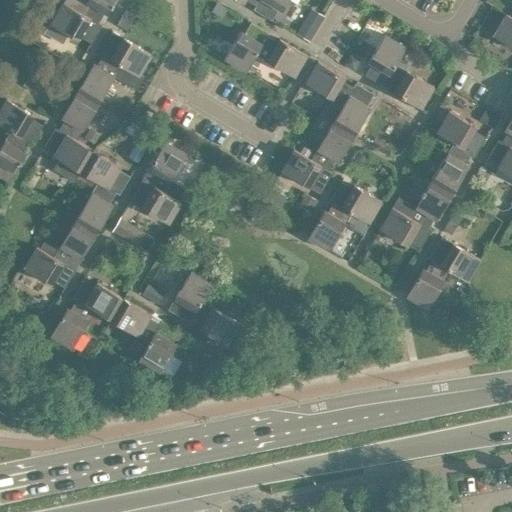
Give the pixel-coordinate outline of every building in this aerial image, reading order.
[(87,0),(81,12),(80,12),(93,19),(99,9),(108,14),(116,0),(87,0)] [(274,6),(282,11),(288,0),(259,0),(260,0),(259,0),(254,9),(268,17),(274,6)] [(93,19),(80,12),(81,12),(63,2),(51,23),(78,39),(83,31),(94,38),(102,24),(93,19)] [(229,8),(219,3),(214,12),(224,18),(229,8)] [(511,17),(506,14),(493,35),(511,46),(511,17)] [(310,40),(316,29),(303,21),(297,33),(309,40),(310,40)] [(249,35),(241,31),(225,58),(246,71),(257,54),(256,54),(263,41),(264,42),(269,32),(256,24),(249,35)] [(389,76),(388,76),(396,63),(396,64),(406,47),(385,34),(368,61),(376,66),(370,77),(383,85),(389,76)] [(109,58),(110,58),(121,65),(114,76),(115,76),(137,89),(144,76),(140,74),(151,54),(124,37),(119,45),(108,39),(100,53),(109,58)] [(257,54),(295,76),(307,55),(280,38),(274,48),(264,42),(263,41),(256,54),(257,54)] [(87,52),(78,47),(71,59),(80,64),(87,52)] [(344,64),(355,70),(361,59),(350,53),(344,64)] [(103,68),(94,63),(78,90),(99,103),(115,76),(114,76),(121,65),(110,58),(109,58),(103,68)] [(305,82),(343,105),(351,93),(350,92),(340,86),(345,77),(318,61),(305,82)] [(434,86),(396,64),(396,63),(388,76),(389,76),(399,82),(394,91),(421,108),(434,86)] [(23,84),(36,92),(43,81),(30,73),(23,84)] [(333,121),(355,134),(371,107),(363,102),(369,91),(356,83),(350,92),(351,93),(343,105),(333,121)] [(71,123),(65,133),(77,140),(99,103),(78,90),(62,117),(71,123)] [(0,108),(0,123),(11,130),(11,129),(23,137),(32,143),(41,129),(29,122),(34,114),(6,98),(0,108)] [(135,108),(124,101),(117,112),(128,119),(135,108)] [(477,126),(449,110),(436,132),(453,142),(454,142),(466,149),(475,155),(483,141),(472,134),(477,126)] [(499,116),(488,110),(482,121),(492,127),(499,116)] [(311,159),(323,167),(323,166),(329,156),(339,162),(355,134),(333,121),(327,132),(311,159)] [(56,127),(48,141),(59,148),(48,166),(75,182),(81,172),(94,150),(77,140),(65,133),(56,127)] [(90,127),(84,137),(95,143),(101,133),(90,127)] [(0,148),(0,174),(10,181),(26,153),(17,148),(23,137),(11,129),(11,130),(0,148)] [(497,168),(511,176),(511,147),(508,145),(498,139),(490,153),(502,160),(497,168)] [(187,153),(165,141),(143,179),(152,184),(152,185),(164,192),(165,191),(187,153)] [(460,159),(466,149),(454,142),(453,142),(431,179),(453,192),(469,165),(460,159)] [(134,145),(128,156),(138,162),(145,151),(134,145)] [(294,149),(281,171),(309,187),(313,179),(325,185),(333,172),(323,166),(323,167),(311,159),(294,149)] [(121,166),(94,150),(81,172),(98,181),(111,188),(110,188),(120,194),(128,181),(116,174),(121,166)] [(358,152),(355,156),(356,160),(360,163),(365,162),(368,158),(367,154),(363,151),(358,152)] [(480,168),(474,179),(484,185),(490,174),(480,168)] [(130,201),(169,223),(182,202),(165,191),(164,192),(152,185),(152,184),(143,179),(130,201)] [(428,214),(437,220),(453,192),(431,179),(416,207),(398,197),(392,207),(410,217),(409,217),(421,225),(422,224),(428,214)] [(104,199),(110,188),(111,188),(98,181),(76,219),(98,232),(114,204),(104,199)] [(382,201),(354,185),(350,193),(338,186),(330,200),(340,205),(352,212),(354,213),(362,218),(369,223),(382,201)] [(311,212),(318,200),(306,193),(299,204),(311,212)] [(330,250),(352,212),(340,205),(334,215),(324,210),(308,237),(330,250)] [(410,217),(392,207),(380,229),(407,245),(412,237),(423,243),(431,230),(422,224),(421,225),(409,217),(410,217)] [(354,213),(347,225),(348,226),(355,230),(362,218),(354,213)] [(120,216),(112,231),(137,246),(146,231),(120,216)] [(76,219),(54,256),(66,263),(75,269),(98,232),(76,219)] [(429,258),(438,263),(451,270),(468,280),(480,259),(442,236),(429,258)] [(48,241),(45,240),(41,247),(53,254),(58,245),(52,241),(48,241)] [(66,263),(66,264),(53,257),(54,256),(37,246),(24,268),(51,284),(56,276),(67,283),(75,269),(66,263)] [(182,261),(167,252),(163,261),(178,269),(182,261)] [(428,308),(451,270),(438,263),(432,273),(423,268),(406,295),(428,308)] [(191,271),(168,310),(190,322),(195,313),(202,300),(202,301),(212,283),(191,271)] [(104,315),(111,319),(124,298),(97,282),(92,290),(81,283),(73,297),(82,302),(83,302),(95,309),(95,310),(104,315)] [(149,283),(142,294),(159,304),(165,293),(149,283)] [(29,293),(24,301),(34,307),(38,299),(29,293)] [(146,323),(151,314),(124,298),(111,319),(149,342),(157,330),(156,329),(146,323)] [(200,328),(228,345),(240,323),(202,301),(202,300),(195,313),(205,319),(200,328)] [(95,310),(95,309),(83,302),(82,302),(76,313),(67,307),(51,335),(72,348),(90,319),(95,310)] [(95,310),(90,319),(95,322),(101,321),(104,315),(95,310)] [(156,329),(157,330),(149,342),(139,359),(160,372),(177,344),(169,339),(176,328),(162,320),(156,329)] [(135,337),(128,350),(138,355),(145,343),(135,337)] [(197,341),(191,352),(200,358),(207,347),(197,341)]
